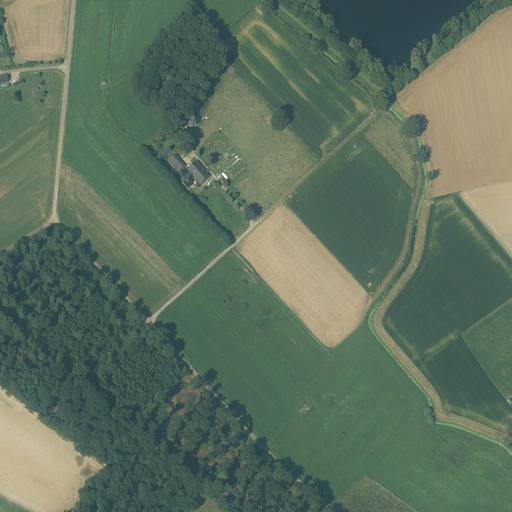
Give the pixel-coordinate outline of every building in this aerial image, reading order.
[(151,76),(144,70),(141,74),(148,79),(151,76)] [(204,110),(194,102),(191,106),(200,114),(204,110)] [(190,110),(186,115),(190,118),(195,122),(199,118),(190,110)] [(186,115),(177,125),(182,128),(190,118),(186,115)] [(184,135),(177,128),(174,132),(181,138),(184,135)] [(185,167),(175,155),(169,161),(178,172),(185,167)] [(197,162),(188,170),(190,173),(194,177),(200,185),(209,177),(197,162)] [(190,173),(181,181),(187,188),(190,185),(189,183),(194,177),(190,173)]
